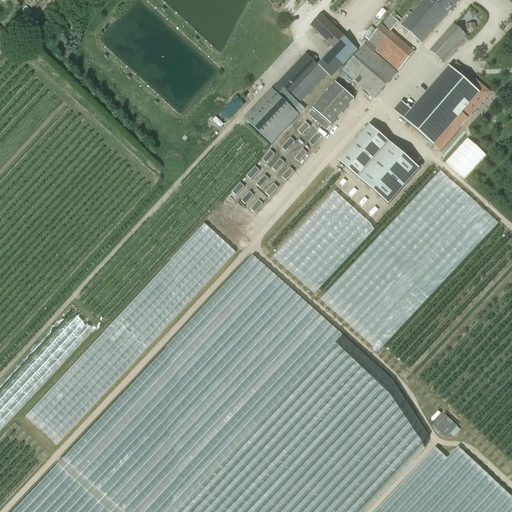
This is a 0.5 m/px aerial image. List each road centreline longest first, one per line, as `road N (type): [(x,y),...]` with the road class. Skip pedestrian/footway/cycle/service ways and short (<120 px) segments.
road 1 (track): [(0,376),(302,49),(306,23),(327,0)]
road 2 (track): [(3,511),(325,160)]
road 3 (track): [(250,247),(398,381),(436,440),(469,448),(511,485)]
road 4 (track): [(511,230),(374,108)]
road 5 (track): [(511,266),(398,381)]
